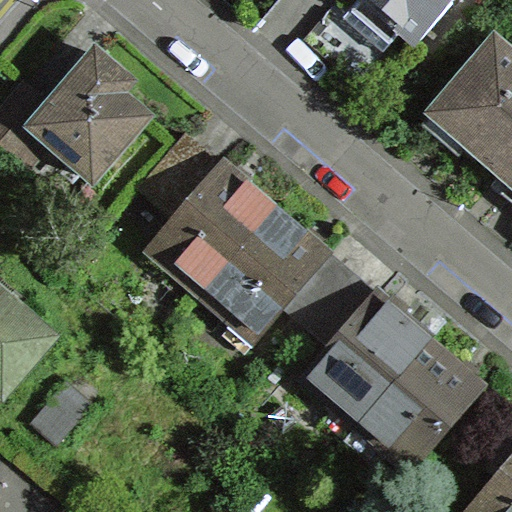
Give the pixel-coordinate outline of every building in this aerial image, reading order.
[(462,0),(357,0),(416,52),(462,0)] [(146,65),(102,26),(45,90),(27,111),(53,132),(97,171),(159,101),(134,79),(146,65)] [(511,53),(499,43),(429,124),(511,195),(511,53)] [(27,111),(45,90),(26,74),(0,105),(0,133),(30,159),(53,132),(27,111)] [(337,241),(226,146),(144,242),(255,337),(337,241)] [(66,324),(0,268),(0,387),(7,394),(66,324)] [(492,373),(381,277),(300,369),(412,465),(492,373)] [(64,371),(25,415),(58,444),(97,400),(64,371)] [(511,511),(511,451),(460,511),(459,511),(511,511)]
